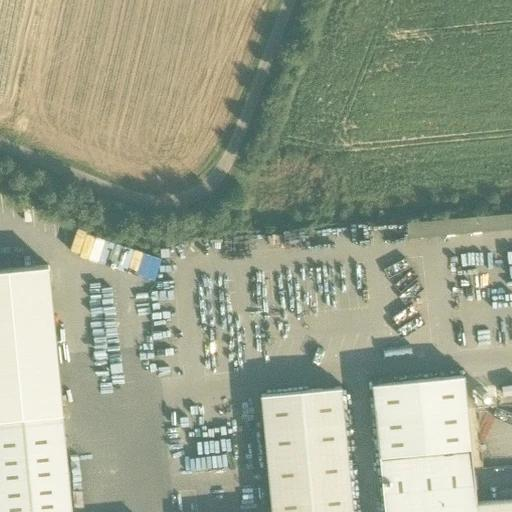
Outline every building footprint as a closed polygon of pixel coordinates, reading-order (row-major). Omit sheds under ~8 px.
[(411,233),(511,226),(511,210),(410,217),(411,233)] [(49,264),(0,268),(0,419),(63,413),(49,264)] [(511,511),(511,496),(477,500),(471,444),(465,373),(373,381),(380,453),(385,511),(511,511)] [(353,511),(342,384),(261,392),(272,511),(353,511)] [(72,511),(63,413),(0,419),(0,511),(72,511)]
